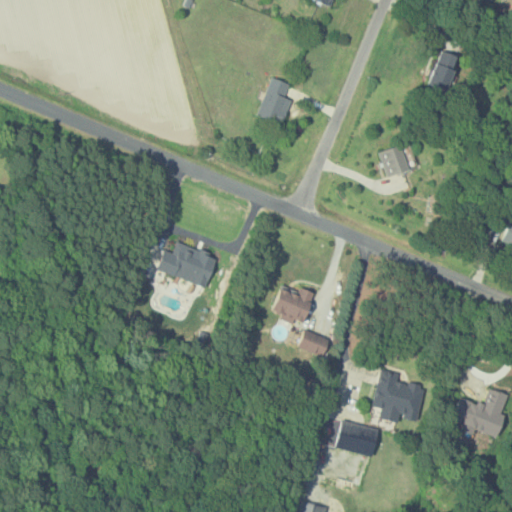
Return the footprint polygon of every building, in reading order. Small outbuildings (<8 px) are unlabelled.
[(460,53),(441,48),(430,83),(450,89),(460,53)] [(292,98),(284,95),(290,82),(272,75),(257,113),(282,123),(292,98)] [(389,176),(411,167),(400,142),(378,151),(389,176)] [(207,286),(218,255),(177,240),(173,251),(164,248),(157,269),(207,286)] [(298,290),(281,284),(272,309),(280,312),(279,317),(293,322),(295,318),(303,321),(315,291),(300,285),(298,290)] [(323,355),(330,337),(304,327),(298,345),(323,355)] [(372,404),(382,406),(380,416),(399,421),(400,415),(418,419),(425,385),(397,379),(399,371),(380,367),(372,404)] [(373,454),(379,427),(341,419),(340,420),(324,417),(319,443),(373,454)] [(321,511),(321,503),(294,506),(294,511),(321,511)]
